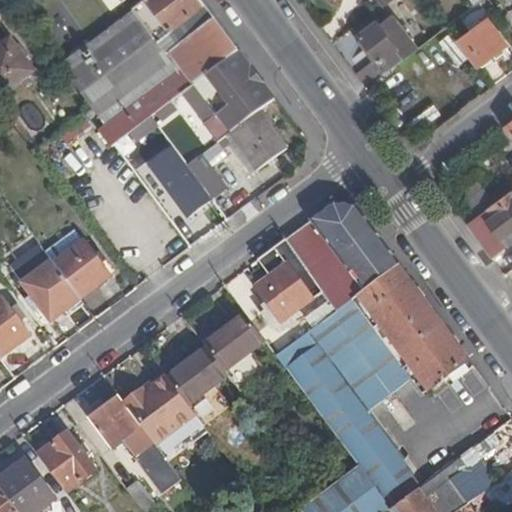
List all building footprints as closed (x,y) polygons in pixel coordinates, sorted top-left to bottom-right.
[(84,95),(94,109),(118,142),(139,127),(152,117),(183,94),(194,86),(212,72),(240,52),(224,31),(200,0),(146,0),(77,53),(61,65),(84,95)] [(457,41),(470,59),(477,69),(507,46),(487,19),(457,41)] [(361,36),(387,73),(415,52),(410,47),(401,54),(378,24),(361,36)] [(11,39),(0,46),(0,93),(34,70),(11,39)] [(267,89),(240,52),(212,72),(194,86),(218,117),(231,134),(259,112),(275,99),(267,89)] [(259,112),(231,134),(258,171),(287,150),(259,112)] [(511,123),(507,127),(511,133),(511,182),(492,197),(485,190),(458,210),(468,223),(511,190),(511,123)] [(206,155),(231,188),(243,178),(218,145),(206,155)] [(199,158),(189,166),(217,203),(227,195),(199,158)] [(173,178),(162,185),(168,193),(170,192),(190,219),(212,202),(192,176),(179,186),(173,178)] [(511,190),(468,223),(493,257),(508,246),(502,238),(511,230),(511,190)] [(168,193),(160,199),(180,226),(190,219),(170,192),(168,193)] [(354,207),(333,204),(285,240),(309,275),(309,276),(331,306),(336,312),(398,267),(354,207)] [(56,263),(86,241),(77,229),(47,251),(54,261),(56,263)] [(56,263),(82,298),(112,277),(86,241),(56,263)] [(284,247),(264,258),(272,271),(291,260),(284,247)] [(56,263),(54,261),(22,283),(51,321),(82,298),(56,263)] [(281,323),(313,300),(286,264),(255,287),(281,323)] [(398,267),(336,312),(319,325),(275,357),(285,370),(288,367),(360,465),(357,467),(317,496),(299,510),(300,511),(388,511),(390,511),(396,506),(423,486),(372,418),(367,411),(324,354),(360,326),(358,323),(362,319),(367,325),(375,319),(416,373),(429,390),(468,360),(428,307),(398,267)] [(0,355),(2,359),(32,337),(3,297),(0,299),(0,355)] [(314,318),(319,325),(336,312),(331,306),(314,318)] [(243,314),(203,343),(207,348),(223,370),(263,340),(243,314)] [(367,411),(416,373),(375,319),(367,325),(362,319),(358,323),(360,326),(324,354),(367,411)] [(207,348),(167,379),(187,406),(227,376),(223,370),(207,348)] [(121,402),(139,426),(152,443),(153,444),(193,414),(187,406),(167,379),(165,376),(144,392),(141,388),(121,402)] [(121,402),(117,396),(87,418),(110,448),(139,426),(121,402)] [(67,433),(37,455),(66,493),(95,471),(67,433)] [(160,475),(170,467),(163,458),(153,444),(152,443),(141,451),(160,475)] [(26,458),(0,477),(0,487),(18,511),(36,511),(56,498),(26,458)] [(460,471),(455,463),(423,486),(396,506),(400,511),(456,511),(468,504),(451,479),(460,471)] [(162,474),(171,486),(179,480),(170,468),(162,474)] [(511,503),(511,470),(490,487),(505,509),(511,503)] [(136,482),(125,490),(141,511),(152,503),(136,482)] [(18,511),(0,487),(0,511),(18,511)]
